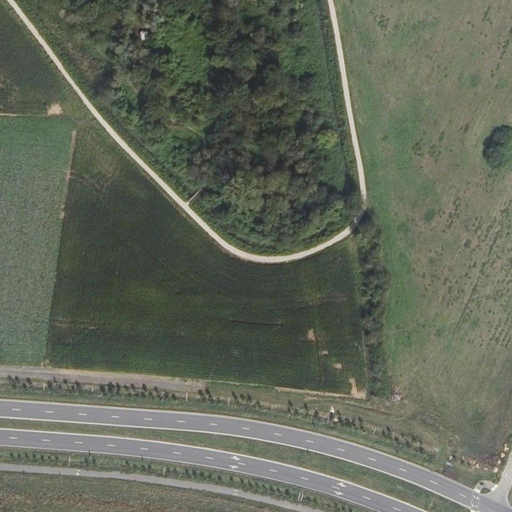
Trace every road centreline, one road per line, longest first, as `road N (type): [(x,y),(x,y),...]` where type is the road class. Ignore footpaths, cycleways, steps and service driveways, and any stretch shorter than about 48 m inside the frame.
road 1 (track): [(0,373),(202,386),(423,418),(511,463)]
road 2 (primary): [(495,509),(326,448),(229,428),(0,408)]
road 3 (track): [(326,0),(360,211),(340,233),(275,260),(222,247),(181,206)]
road 4 (primary): [(0,437),(219,459),(403,511)]
road 5 (track): [(181,206),(102,129),(6,0)]
